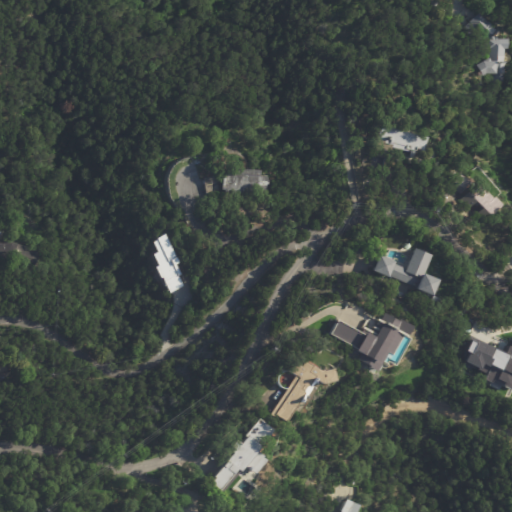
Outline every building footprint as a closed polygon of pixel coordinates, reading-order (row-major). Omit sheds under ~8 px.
[(491,33),(496,38),(503,38),(503,40),(505,41),(505,47),(502,48),(502,58),(503,60),(504,81),(494,81),(494,73),(486,74),(482,76),(476,65),(487,57),(487,39),(479,32),(478,33),(468,22),(476,13),(494,31),(491,33)] [(416,167),(370,156),(377,125),(426,137),(418,168),(416,167)] [(217,190),(214,190),(215,172),(220,172),(221,167),(223,168),(223,166),(231,167),(231,168),(253,169),(253,174),(260,175),(259,177),(261,177),(261,180),(263,180),(262,184),(261,184),(260,192),(258,192),(258,195),(254,195),(254,192),(250,192),(250,194),(245,194),(246,192),(238,191),(238,193),(233,193),(233,191),(230,190),(230,193),(227,193),(227,190),(222,190),(222,192),(218,192),(218,190),(217,190)] [(455,192),(448,187),(456,174),(466,181),(458,194),(455,192)] [(477,199),(483,204),(490,196),(499,204),(480,223),(472,216),(479,209),(473,203),(468,208),(460,199),(475,184),(483,192),(477,199)] [(161,235),(148,241),(153,252),(148,254),(167,293),(185,284),(161,235)] [(44,256),(38,272),(13,263),(0,264),(0,248),(18,246),(44,256)] [(434,280),(428,295),(413,290),(414,286),(387,276),(387,277),(370,271),(376,255),(394,262),(393,263),(406,268),(412,249),(429,256),(422,275),(434,280)] [(441,303),(437,310),(424,303),(429,296),(441,303)] [(400,337),(399,338),(396,336),(385,356),(380,354),(369,373),(349,362),(353,356),(345,352),(347,349),(323,336),(330,321),(356,336),(357,334),(365,339),(373,324),(375,325),(379,316),(392,323),(393,321),(405,328),(400,337)] [(511,386),(510,389),(499,384),(496,389),(476,379),(484,363),(463,353),(472,335),(499,348),(501,343),(511,348),(511,386)] [(317,380),(314,379),(289,421),(272,411),(285,389),(278,386),(276,384),(275,382),(274,379),(275,376),(276,373),(278,371),(281,370),(283,369),(287,371),(293,361),(298,364),(302,358),(318,368),(334,366),(335,379),(320,383),(317,380)] [(0,362),(13,360),(15,371),(0,374),(0,362)] [(261,430),(262,430),(248,453),(253,457),(252,459),(255,461),(247,475),(241,471),(239,473),(236,470),(221,494),(215,490),(214,491),(204,485),(208,479),(206,478),(216,462),(217,463),(221,457),(215,453),(222,442),(229,446),(245,420),(261,430)] [(346,504),(352,507),(349,511),(335,511),(341,501),(346,504)]
